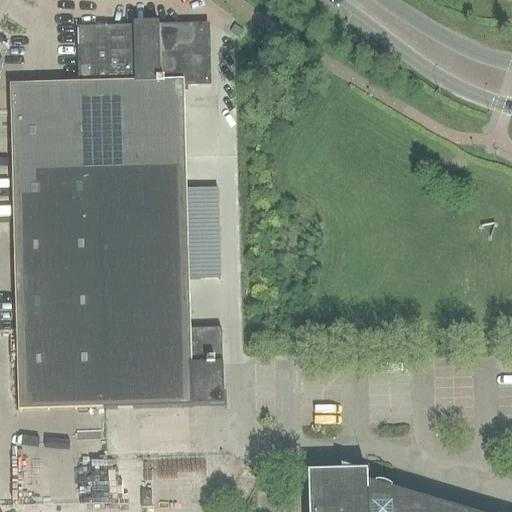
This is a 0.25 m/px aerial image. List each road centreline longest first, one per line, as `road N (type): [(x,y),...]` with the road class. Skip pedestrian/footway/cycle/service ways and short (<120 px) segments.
road 1 (secondary): [(337,0),(431,75),(511,109)]
road 2 (secondary): [(511,63),(478,54),(385,0)]
